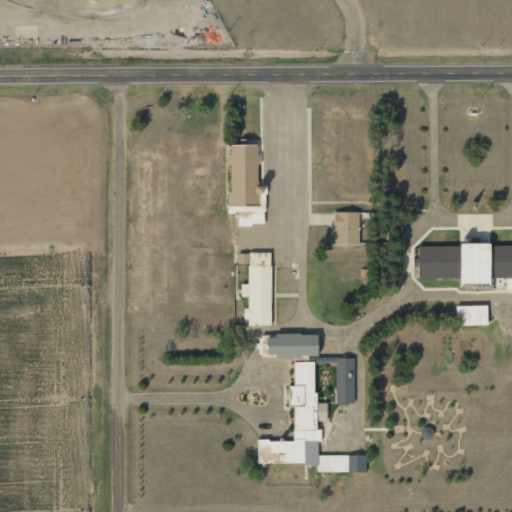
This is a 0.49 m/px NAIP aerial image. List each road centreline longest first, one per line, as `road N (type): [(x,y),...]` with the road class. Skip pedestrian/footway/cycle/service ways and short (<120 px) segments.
road 1 (secondary): [(0,75),(511,74)]
road 2 (residential): [(120,511),(120,75)]
